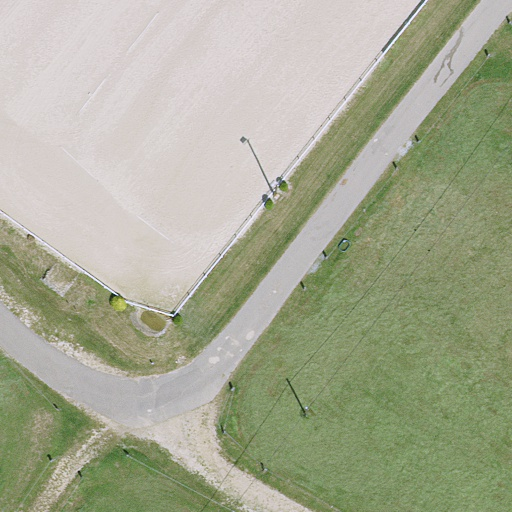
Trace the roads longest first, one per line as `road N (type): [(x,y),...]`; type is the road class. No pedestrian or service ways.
road 1 (residential): [(0,309),(58,370),(135,407),(223,377),(511,9)]
road 2 (track): [(135,407),(304,511)]
road 3 (track): [(135,407),(62,511)]
